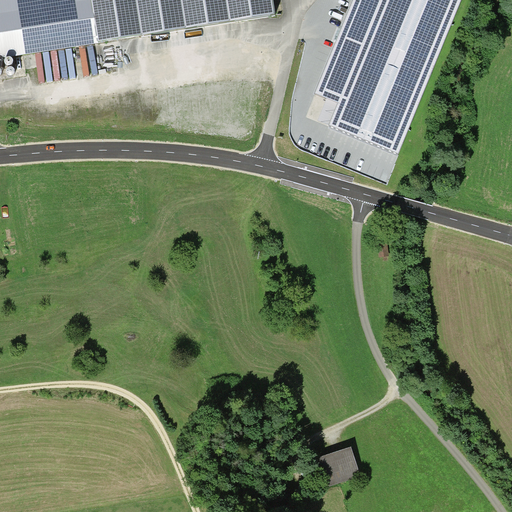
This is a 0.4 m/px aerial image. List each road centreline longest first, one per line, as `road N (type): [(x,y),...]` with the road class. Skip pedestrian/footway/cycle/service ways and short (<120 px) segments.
road 1 (tertiary): [(361,193),(172,152),(0,156)]
road 2 (residential): [(361,193),(354,251),(370,344),(397,389),(500,511)]
road 3 (track): [(193,511),(150,414),(124,393),(96,384),(0,391)]
road 4 (tertiary): [(511,236),(361,193)]
road 5 (track): [(292,481),(302,445),(397,389)]
